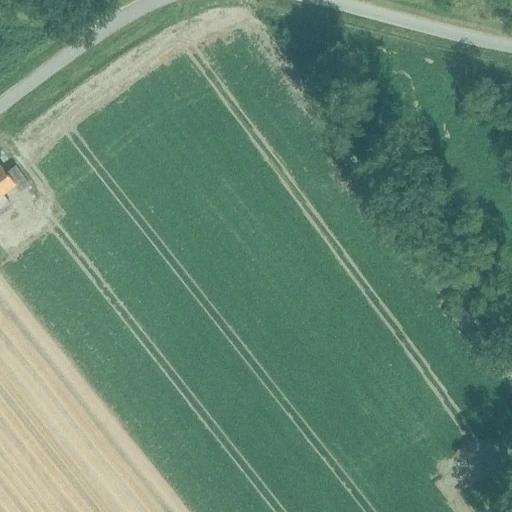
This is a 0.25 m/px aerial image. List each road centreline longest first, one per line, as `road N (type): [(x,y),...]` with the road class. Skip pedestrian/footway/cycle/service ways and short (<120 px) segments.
road 1 (unclassified): [(321,0),(511,47)]
road 2 (unclassified): [(0,110),(152,0)]
